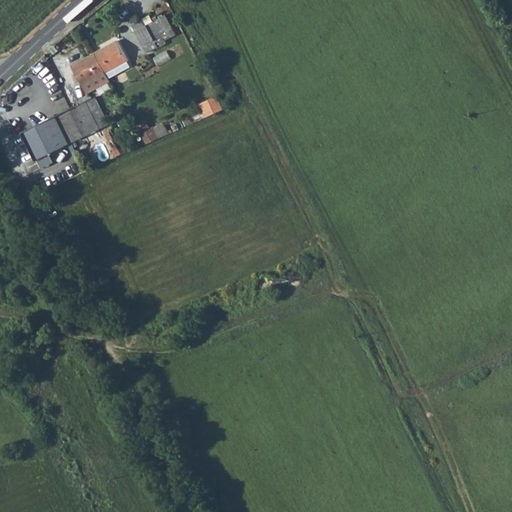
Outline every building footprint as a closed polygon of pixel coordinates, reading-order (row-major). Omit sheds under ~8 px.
[(160,15),(151,20),(161,38),(162,40),(171,35),(160,15)] [(161,38),(151,20),(140,26),(149,44),(161,38)] [(122,36),(100,48),(101,50),(111,70),(134,57),(122,36)] [(111,70),(101,50),(77,60),(79,63),(88,81),(111,70)] [(82,84),(88,81),(79,63),(73,66),(82,84)] [(91,89),(115,77),(111,70),(88,81),(91,89)] [(226,110),(235,106),(228,93),(220,96),(226,110)] [(226,110),(220,96),(212,99),(219,113),(226,110)] [(103,97),(76,109),(88,135),(114,123),(103,97)] [(63,147),(76,141),(88,135),(76,109),(28,131),(44,166),(67,157),(63,147)] [(170,134),(166,121),(151,126),(149,119),(140,122),(145,142),(170,134)]
